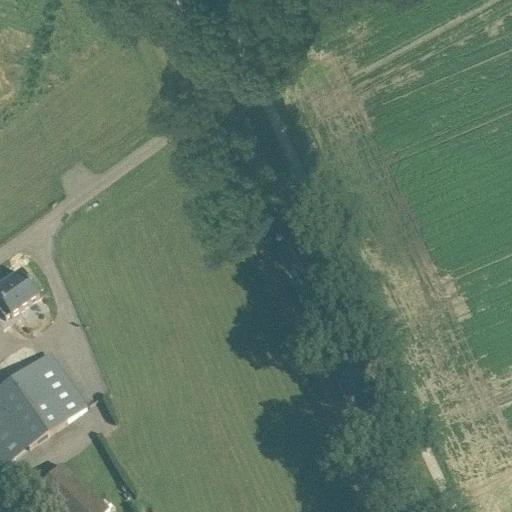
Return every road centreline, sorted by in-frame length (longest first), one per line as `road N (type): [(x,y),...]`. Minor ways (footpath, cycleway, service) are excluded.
road 1 (primary): [(409,511),(176,0)]
road 2 (track): [(0,256),(221,99)]
road 3 (track): [(68,358),(42,225)]
